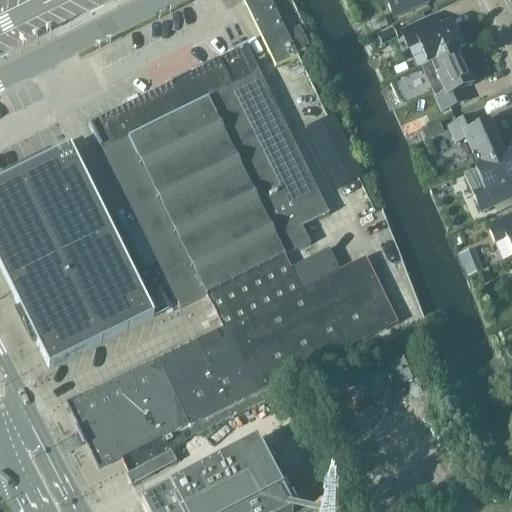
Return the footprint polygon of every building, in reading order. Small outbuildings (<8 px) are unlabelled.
[(241,0),(244,5),(275,68),(298,57),(295,52),(308,46),(299,29),(287,35),(269,0),(241,0)] [(391,0),(386,2),(394,19),(428,4),(426,0),(391,0)] [(419,46),(428,66),(431,65),(431,64),(457,53),(463,51),(451,25),(440,30),(435,18),(400,34),(408,51),(419,46)] [(310,247),(302,231),(330,218),(247,49),(89,127),(179,313),(206,299),(285,260),(310,247)] [(428,66),(422,69),(435,98),(442,114),(467,103),(462,92),(472,87),(457,53),(431,64),(431,65),(428,66)] [(420,117),(404,125),(409,137),(425,129),(420,117)] [(456,145),(465,141),(478,169),(479,170),(504,159),(504,158),(489,124),(479,129),(474,117),(449,128),(456,145)] [(333,118),(306,130),(336,191),(362,178),(333,118)] [(439,125),(421,134),(425,142),(443,134),(439,125)] [(0,183),(0,270),(37,346),(49,370),(154,318),(70,149),(0,183)] [(475,171),(464,176),(473,196),(481,213),(493,208),(510,200),(511,199),(511,190),(510,187),(511,185),(511,161),(509,156),(504,158),(504,159),(479,170),(478,169),(475,171)] [(506,240),(511,253),(511,216),(487,228),(495,245),(506,240)] [(462,247),(469,262),(480,258),(473,243),(462,247)] [(206,299),(223,330),(256,396),(389,328),(376,302),(385,298),(365,259),(340,272),(329,250),(290,270),(285,260),(206,299)] [(477,264),(465,269),(468,277),(481,272),(477,264)] [(164,283),(153,288),(159,302),(170,298),(164,283)] [(190,430),(256,396),(223,330),(157,365),(156,364),(67,409),(100,474),(189,429),(190,430)] [(293,511),(257,443),(141,504),(145,511),(293,511)] [(172,454),(167,456),(173,466),(177,464),(172,454)] [(132,487),(151,478),(146,467),(127,477),(132,487)]
